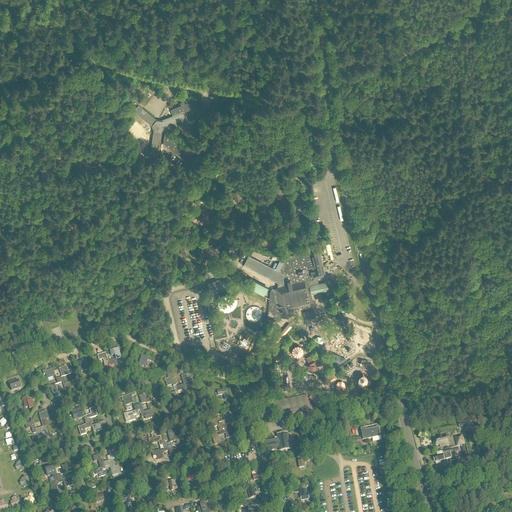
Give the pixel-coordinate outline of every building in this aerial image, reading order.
[(199,112),(201,108),(191,104),(189,104),(188,103),(185,104),(184,101),(180,103),(181,105),(170,109),(173,115),(161,120),(159,120),(159,121),(156,120),(157,120),(142,109),(138,105),(134,111),(138,114),(139,114),(153,124),(155,130),(154,136),(153,146),(151,146),(151,152),(157,153),(158,147),(159,147),(161,131),(165,126),(180,120),(180,123),(187,120),(186,118),(184,112),(191,109),(199,112)] [(187,120),(180,123),(184,132),(190,130),(187,120)] [(163,144),(186,162),(192,154),(166,133),(164,134),(163,144)] [(188,148),(193,151),(196,147),(192,143),(188,148)] [(215,175),(209,172),(205,179),(208,181),(210,178),(213,179),(215,175)] [(197,181),(193,184),(197,189),(198,188),(201,192),(206,188),(204,186),(203,187),(202,185),(201,186),(197,181)] [(277,187),(273,196),(280,198),(282,193),(283,194),(284,192),(283,191),(283,190),(280,188),(281,186),(278,186),(278,187),(277,187)] [(231,194),(233,194),(235,200),(240,199),(238,191),(231,193),(231,194)] [(211,200),(211,202),(213,201),(215,208),(220,207),(218,198),(211,200)] [(256,203),(261,212),(264,210),(265,211),(269,209),(263,199),(260,201),(256,203)] [(303,204),(302,201),(295,202),(296,208),(299,208),(303,212),(306,211),(306,204),(303,204)] [(211,232),(212,238),(222,235),(220,229),(211,232)] [(286,240),(289,238),(294,245),(298,241),(291,233),(285,238),(286,240)] [(263,244),(268,243),(269,246),(273,244),(271,236),(261,239),(263,244)] [(188,244),(186,244),(185,242),(175,244),(176,247),(180,246),(182,255),(188,253),(187,250),(189,249),(188,244)] [(317,278),(325,276),(319,248),(286,256),(278,271),(248,255),(243,265),(278,282),(277,284),(277,287),(270,289),(270,292),(268,292),(265,319),(271,320),(273,320),(276,318),(275,317),(278,316),(278,317),(294,314),(293,309),(312,304),(307,284),(308,283),(309,285),(311,284),(313,283),(318,282),(317,280),(317,278)] [(245,286),(263,296),(267,288),(249,279),(245,286)] [(227,280),(211,285),(213,290),(228,285),(227,280)] [(311,285),(311,284),(309,285),(308,283),(307,284),(312,304),(315,304),(313,293),(315,293),(328,290),(326,281),(311,285)] [(240,307),(237,300),(236,301),(231,291),(217,298),(225,314),(240,307)] [(254,299),(255,295),(246,293),(245,300),(256,303),(256,300),(254,299)] [(217,315),(214,297),(210,297),(214,319),(219,318),(218,315),(217,315)] [(290,323),(274,340),(278,343),(293,327),(290,323)] [(321,338),(318,337),(314,338),(313,342),(315,345),(318,346),(322,345),(323,341),(321,338)] [(296,356),(303,356),(303,346),(293,346),(293,354),(296,354),(296,356)] [(116,359),(116,360),(121,358),(118,350),(118,349),(110,351),(111,356),(115,355),(116,359)] [(103,360),(105,368),(111,366),(111,365),(112,365),(111,363),(109,364),(108,362),(105,354),(97,356),(99,361),(103,360)] [(144,360),(151,362),(152,358),(141,356),(139,366),(142,367),(146,367),(147,363),(143,363),(144,360)] [(116,360),(116,359),(108,362),(109,364),(111,363),(113,363),(115,368),(116,373),(124,371),(123,366),(118,368),(116,360)] [(268,366),(271,365),(270,363),(267,364),(265,360),(263,361),(267,370),(269,369),(268,366)] [(82,372),(89,370),(86,361),(79,363),(82,372)] [(104,377),(105,380),(109,378),(107,371),(115,368),(113,363),(111,363),(112,365),(111,365),(111,366),(105,368),(101,369),(103,377),(104,377)] [(59,370),(62,378),(71,374),(70,371),(68,372),(66,367),(59,370)] [(46,370),(42,372),(44,375),(46,375),(46,376),(47,379),(55,376),(52,369),(47,371),(46,370)] [(254,378),(255,381),(257,380),(256,377),(253,378),(250,369),(247,370),(248,373),(244,374),(245,379),(250,377),(250,379),(254,378)] [(338,379),(344,375),(340,370),(335,374),(338,379)] [(166,384),(166,385),(167,385),(167,386),(173,385),(173,387),(176,386),(175,384),(174,379),(172,375),(169,376),(169,379),(164,380),(165,382),(166,382),(167,383),(166,383),(166,384)] [(182,377),(184,385),(193,382),(192,379),(188,380),(187,376),(187,375),(186,375),(182,377)] [(63,386),(65,391),(73,388),(71,383),(67,385),(65,378),(61,380),(61,378),(56,380),(58,384),(62,383),(63,386)] [(11,391),(21,388),(18,380),(9,384),(11,391)] [(342,381),(338,382),(336,385),(336,389),(339,391),(343,390),(345,387),(345,383),(342,381)] [(53,395),(55,398),(60,396),(58,393),(57,393),(54,385),(50,387),(53,395)] [(218,392),(218,396),(224,395),(225,400),(229,400),(228,391),(218,392)] [(173,402),(173,404),(178,403),(177,401),(175,397),(178,396),(177,392),(169,394),(172,402),(173,402)] [(256,400),(258,402),(262,398),(261,397),(263,395),(261,393),(259,395),(258,393),(252,399),(254,401),(256,400)] [(122,401),(124,406),(132,403),(130,395),(120,397),(122,401)] [(281,415),(282,420),(293,417),(292,413),(305,410),(307,416),(317,414),(315,406),(310,407),(307,396),(273,404),(276,417),(281,415)] [(28,408),(29,410),(35,408),(32,400),(28,401),(26,397),(22,399),(25,409),(28,408)] [(140,410),(142,418),(150,416),(149,411),(143,413),(142,408),(141,405),(133,407),(135,412),(140,410)] [(83,417),(86,425),(90,423),(89,418),(97,416),(94,407),(89,409),(90,414),(83,417)] [(76,419),(83,417),(82,412),(80,412),(79,409),(71,412),(72,415),(73,415),(75,419),(76,419)] [(261,413),(261,418),(268,417),(268,418),(271,417),(270,411),(268,412),(267,410),(262,411),(263,413),(261,413)] [(40,417),(43,428),(48,426),(44,413),(39,414),(40,417)] [(133,416),(132,413),(127,414),(124,415),(124,417),(126,421),(126,423),(129,422),(134,421),(133,416)] [(223,417),(226,425),(235,423),(234,419),(230,420),(228,416),(223,417)] [(37,435),(39,434),(38,429),(37,430),(37,427),(35,428),(33,422),(25,425),(26,429),(31,428),(32,432),(33,434),(36,434),(37,435)] [(91,424),(78,428),(80,436),(85,434),(84,430),(92,427),(91,427),(91,424)] [(97,431),(97,432),(102,431),(100,424),(91,427),(92,427),(93,432),(97,431)] [(225,431),(224,431),(225,434),(227,439),(235,437),(234,431),(229,433),(226,425),(223,426),(221,427),(221,428),(220,428),(221,430),(222,429),(224,429),(225,431)] [(366,430),(365,428),(360,429),(363,441),(380,437),(378,428),(366,430)] [(41,434),(43,438),(44,442),(52,439),(51,434),(44,436),(43,433),(41,433),(40,429),(38,429),(39,434),(41,434)] [(215,443),(215,445),(220,444),(220,441),(219,442),(218,437),(219,437),(219,436),(225,434),(224,431),(219,433),(219,432),(211,435),(214,443),(215,443)] [(168,435),(170,443),(175,442),(179,441),(178,437),(174,438),(173,433),(168,435)] [(39,434),(37,435),(29,437),(31,446),(36,444),(34,439),(36,439),(37,439),(43,438),(41,434),(39,434)] [(278,440),(261,442),(262,449),(279,447),(279,451),(290,450),(287,434),(277,435),(278,440)] [(160,446),(162,445),(161,442),(160,437),(156,438),(155,436),(152,437),(152,439),(149,440),(150,445),(159,443),(160,446)] [(434,444),(434,445),(435,446),(436,446),(436,447),(440,446),(440,447),(449,445),(448,442),(448,441),(448,439),(447,439),(446,436),(434,439),(435,442),(434,442),(434,444)] [(456,438),(458,446),(464,444),(462,437),(456,438)] [(168,449),(169,450),(170,455),(168,455),(169,457),(179,454),(177,450),(172,451),(170,443),(167,444),(168,446),(169,449),(168,449)] [(156,454),(158,460),(162,459),(161,454),(163,454),(162,451),(168,450),(168,451),(169,450),(168,449),(169,449),(168,446),(165,447),(165,448),(166,448),(166,449),(163,450),(155,452),(152,453),(153,455),(156,454)] [(459,451),(458,448),(444,451),(445,455),(438,456),(438,457),(434,458),(435,462),(439,461),(439,462),(443,460),(444,463),(447,462),(446,460),(451,458),(450,454),(459,451)] [(111,461),(113,460),(121,458),(120,454),(115,456),(113,451),(109,452),(111,460),(111,461)] [(98,461),(100,468),(102,468),(103,468),(105,467),(106,467),(106,466),(107,465),(107,464),(104,465),(103,463),(101,455),(93,457),(94,462),(98,461)] [(109,466),(110,469),(111,474),(120,472),(118,467),(114,468),(112,464),(114,464),(113,460),(111,461),(111,460),(108,461),(103,463),(104,465),(107,464),(109,464),(109,466)] [(297,461),(299,469),(304,468),(304,464),(306,463),(305,460),(297,461)] [(98,474),(99,478),(104,476),(102,471),(110,469),(109,466),(109,464),(107,464),(107,465),(106,466),(106,467),(105,467),(103,468),(102,468),(100,468),(101,468),(96,470),(97,471),(94,472),(95,475),(98,474)] [(73,472),(72,468),(68,470),(66,465),(62,466),(64,474),(73,472)] [(53,478),(54,483),(55,482),(55,483),(58,482),(60,481),(60,479),(58,479),(58,478),(57,479),(56,477),(56,474),(54,469),(46,472),(47,476),(52,475),(53,478)] [(257,470),(251,472),(252,474),(254,481),(257,480),(258,482),(260,482),(260,480),(262,479),(261,476),(262,476),(262,474),(258,474),(257,470)] [(190,485),(191,490),(195,489),(194,484),(197,483),(196,481),(194,481),(194,480),(193,480),(192,477),(190,477),(190,480),(189,481),(190,482),(188,482),(188,485),(190,485)] [(53,492),(54,494),(59,493),(58,490),(57,491),(56,486),(59,485),(59,484),(62,483),(61,481),(63,480),(62,478),(61,479),(60,478),(59,478),(60,479),(60,481),(58,482),(55,483),(55,482),(54,483),(50,484),(52,492),(53,492)] [(66,479),(62,480),(65,488),(75,485),(73,479),(71,480),(72,481),(67,482),(66,479)] [(275,481),(270,482),(272,490),(280,488),(279,482),(275,483),(275,481)] [(156,489),(148,487),(145,500),(149,501),(151,492),(155,493),(156,489)] [(256,497),(255,494),(257,493),(256,489),(247,491),(250,499),(256,497)] [(306,494),(305,490),(301,490),(301,495),(300,495),(301,501),(309,499),(308,494),(306,494)] [(95,497),(96,503),(106,501),(106,499),(104,499),(102,495),(95,497)] [(126,502),(127,505),(127,504),(128,507),(131,506),(130,504),(131,503),(129,496),(121,498),(122,503),(126,502)] [(282,501),(277,502),(277,504),(278,510),(281,510),(282,511),(285,510),(284,503),(282,503),(282,501)]
